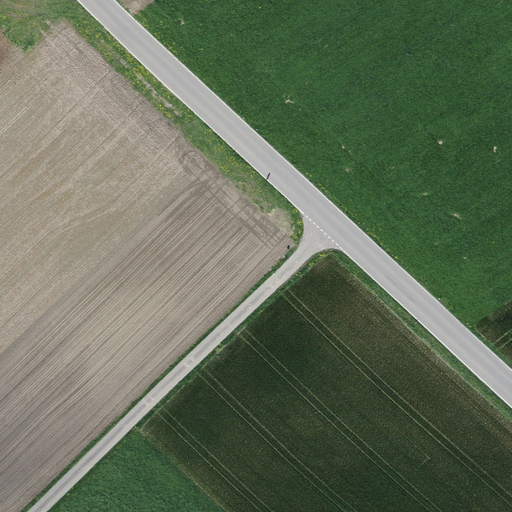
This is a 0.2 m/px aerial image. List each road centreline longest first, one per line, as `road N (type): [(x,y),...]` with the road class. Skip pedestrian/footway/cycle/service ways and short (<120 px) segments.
road 1 (unclassified): [(36,511),(332,226)]
road 2 (residential): [(97,0),(332,226)]
road 3 (residential): [(332,226),(511,388)]
